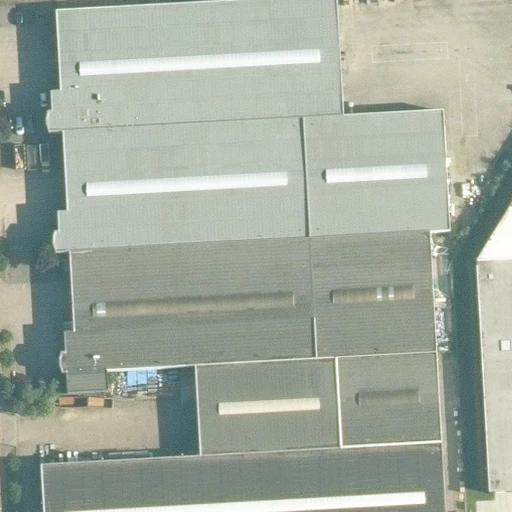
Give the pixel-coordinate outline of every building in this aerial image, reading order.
[(52,134),(62,133),(343,117),(336,0),(275,0),(55,12),(60,92),(50,93),(51,113),(47,113),(45,122),(45,125),(48,134),(52,134)] [(36,24),(47,24),(46,13),(35,13),(36,24)] [(55,254),(59,254),(69,254),(429,234),(449,233),(443,112),(343,117),(62,133),(66,212),(56,213),(58,233),(54,233),(52,242),(52,245),(55,254)] [(511,200),(475,262),(488,494),(511,492),(511,200)] [(107,372),(335,360),(436,354),(429,234),(69,254),(73,333),(63,334),(64,353),(60,354),(59,363),(59,366),(62,375),(65,375),(67,395),(108,393),(107,372)] [(67,261),(57,262),(58,279),(68,278),(67,261)] [(444,511),(436,354),(335,360),(340,450),(40,466),(42,511),(444,511)]
